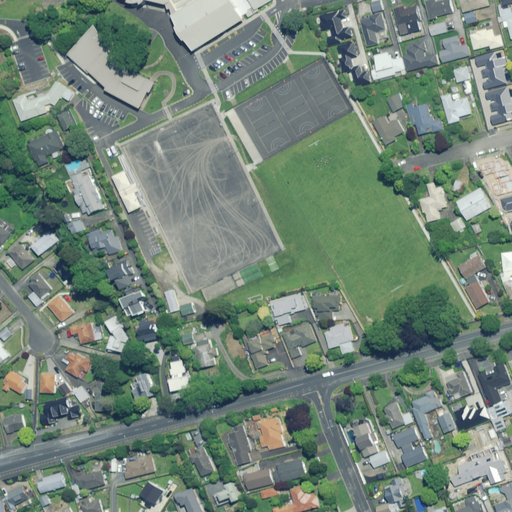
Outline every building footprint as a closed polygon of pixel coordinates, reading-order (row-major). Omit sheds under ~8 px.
[(131,0),(133,1),(136,2),(136,4),(137,5),(141,6),(147,5),(150,6),(155,3),(174,8),(176,13),(178,13),(179,15),(204,0),(131,0)] [(251,24),(236,0),(204,0),(179,15),(202,54),(251,24)] [(272,0),(247,0),(254,11),(272,0)] [(452,13),(448,0),(447,0),(436,3),(434,0),(433,0),(426,2),(430,20),(438,19),(437,17),(452,13)] [(459,0),(463,13),(474,10),(489,6),(487,0),(459,0)] [(383,10),(381,1),(370,4),(373,13),(383,10)] [(502,7),(502,4),(497,5),(500,17),(497,18),(498,22),(503,21),(504,28),(508,27),(511,40),(511,39),(511,12),(511,13),(510,5),(502,7)] [(419,20),(416,6),(394,11),(400,36),(420,31),(417,20),(419,20)] [(474,10),(463,13),(466,26),(478,23),(474,10)] [(385,30),(381,14),(371,16),(372,19),(362,22),(367,47),(378,45),(375,32),(385,30)] [(354,22),(343,21),(342,27),(327,26),(326,40),(339,41),(338,46),(349,46),(349,43),(353,43),(354,22)] [(447,33),(444,23),(429,27),(431,36),(447,33)] [(118,44),(102,27),(74,55),(92,72),(114,92),(148,110),(163,83),(133,63),(118,44)] [(495,37),(492,29),(470,35),(474,50),(490,46),(491,50),(503,46),(501,36),(495,37)] [(460,47),(457,36),(442,41),(445,51),(440,52),(443,63),(470,56),(467,45),(460,47)] [(426,50),(424,41),(413,43),(414,47),(407,49),(409,55),(404,56),(407,71),(438,65),(436,54),(425,57),(424,50),(426,50)] [(332,56),(339,70),(342,75),(347,73),(344,67),(349,64),(341,51),(332,56)] [(395,73),(400,72),(401,76),(406,74),(405,69),(402,58),(393,60),(390,52),(374,56),(377,70),(371,71),(373,81),(395,75),(395,73)] [(470,80),(467,67),(454,70),(457,83),(470,80)] [(509,86),(492,67),(483,75),(488,81),(480,89),(483,107),(484,107),(486,120),(497,118),(493,93),(496,90),(500,94),(509,86)] [(29,103),(27,96),(15,101),(23,122),(49,112),(46,106),(52,103),(56,106),(62,97),(69,102),(75,94),(58,82),(48,96),(42,98),(29,103)] [(404,107),(398,95),(386,101),(393,113),(404,107)] [(453,102),(451,95),(442,97),(449,124),(460,121),(459,117),(472,114),(468,98),(453,102)] [(429,116),(427,105),(414,108),(413,104),(406,106),(411,126),(417,125),(419,135),(432,132),(432,133),(445,130),(442,120),(435,122),(434,115),(429,116)] [(78,128),(69,110),(57,116),(65,132),(72,129),(73,131),(78,128)] [(389,124),(385,117),(373,123),(386,146),(397,140),(395,137),(404,132),(397,120),(389,124)] [(30,143),(31,147),(30,147),(37,162),(38,162),(41,168),(50,163),(48,160),(53,158),(54,159),(63,155),(61,151),(65,149),(56,131),(30,143)] [(77,190),(73,191),(85,216),(88,214),(89,216),(106,208),(108,207),(92,174),(90,170),(72,178),(73,181),(77,190)] [(151,207),(133,172),(118,179),(135,214),(151,207)] [(511,182),(510,184),(505,174),(488,183),(496,199),(511,191),(511,182)] [(461,182),(456,181),(453,190),(459,191),(461,182)] [(441,219),(439,211),(443,210),(442,208),(447,207),(442,187),(436,189),(435,183),(428,185),(431,198),(421,200),(424,213),(426,213),(428,222),(441,219)] [(492,208),(481,189),(457,202),(468,221),(492,208)] [(92,228),(88,218),(70,226),(75,236),(92,228)] [(466,227),(461,218),(451,224),(456,233),(466,227)] [(13,230),(3,222),(0,224),(0,244),(1,245),(10,234),(9,234),(13,230)] [(479,225),(473,229),(476,235),(482,231),(479,225)] [(40,229),(31,237),(36,243),(31,248),(39,256),(53,243),(40,229)] [(122,251),(114,230),(102,234),(101,230),(89,235),(95,250),(101,247),(102,250),(109,248),(112,255),(122,251)] [(8,256),(10,258),(5,262),(12,269),(17,264),(23,270),(34,260),(19,243),(8,253),(9,255),(8,256)] [(59,250),(45,261),(61,282),(75,270),(59,250)] [(486,268),(477,251),(469,255),(471,260),(458,267),(465,279),(467,279),(471,286),(465,289),(476,310),(489,303),(474,274),(486,268)] [(503,272),(511,270),(511,251),(501,253),(503,272)] [(135,273),(129,260),(110,269),(115,281),(118,280),(123,290),(134,285),(130,276),(135,273)] [(511,270),(503,272),(499,273),(509,300),(511,299),(511,280),(511,277),(511,276),(511,270)] [(51,289),(43,280),(46,277),(40,271),(37,273),(30,279),(33,282),(29,285),(34,292),(28,297),(37,307),(42,302),(41,301),(48,295),(47,293),(51,289)] [(176,313),(184,310),(178,291),(170,294),(176,313)] [(137,295),(137,293),(123,299),(127,309),(130,317),(137,314),(139,316),(149,312),(145,301),(148,300),(147,296),(145,296),(143,292),(137,295)] [(275,321),(278,320),(279,326),(292,323),(289,314),(306,310),(302,294),(270,303),(275,321)] [(73,312),(58,295),(45,305),(61,323),(73,312)] [(315,310),(315,317),(318,316),(318,321),(320,321),(333,320),(332,308),(340,308),(339,296),(312,298),(313,310),(315,310)] [(195,301),(184,305),(188,315),(198,311),(195,301)] [(140,325),(141,327),(136,329),(138,335),(143,334),(146,342),(159,338),(153,321),(149,322),(148,319),(141,321),(142,325),(140,325)] [(71,336),(73,335),(73,337),(77,336),(80,345),(99,339),(98,333),(93,334),(89,321),(70,327),(71,330),(69,331),(71,336)] [(316,342),(309,323),(294,329),(294,330),(283,334),(292,359),(300,356),(298,349),(316,342)] [(345,328),(344,324),(330,328),(331,331),(325,333),(329,349),(340,346),(343,355),(355,351),(351,341),(354,340),(350,327),(345,328)] [(125,328),(119,327),(118,337),(107,336),(105,350),(130,354),(132,341),(125,328)] [(12,335),(5,328),(0,333),(0,336),(5,342),(12,335)] [(242,337),(244,340),(248,351),(249,350),(257,370),(268,365),(264,355),(268,354),(267,351),(275,347),(273,343),(276,342),(273,334),(269,336),(267,331),(256,335),(252,337),(251,337),(249,334),(242,337)] [(195,343),(193,333),(183,335),(185,345),(195,343)] [(205,336),(197,338),(198,345),(196,345),(201,369),(217,365),(215,357),(218,356),(217,352),(214,352),(210,338),(205,339),(205,336)] [(4,346),(0,341),(0,364),(10,356),(3,347),(4,346)] [(95,361),(83,354),(82,355),(78,352),(76,354),(69,350),(64,358),(70,362),(65,371),(82,381),(95,361)] [(173,370),(175,381),(170,382),(172,392),(195,388),(193,378),(187,379),(184,361),(173,364),(174,370),(173,370)] [(511,383),(503,363),(494,367),(496,373),(487,376),(486,371),(479,374),(491,406),(502,402),(497,389),(511,383)] [(474,393),(465,370),(447,377),(451,389),(449,390),(452,397),(456,395),(458,400),(474,393)] [(26,378),(11,371),(2,389),(7,392),(10,387),(22,394),(27,385),(23,383),(26,378)] [(55,394),(56,385),(57,385),(57,380),(56,380),(56,375),(43,374),(42,393),(55,394)] [(112,383),(96,383),(97,411),(112,411),(112,383)] [(150,383),(133,388),(137,402),(154,397),(150,383)] [(72,390),(73,391),(84,408),(88,405),(85,400),(88,398),(80,386),(77,389),(76,388),(72,390)] [(442,407),(436,390),(427,394),(427,396),(411,403),(415,411),(414,412),(425,441),(432,438),(427,424),(429,423),(425,413),(442,407)] [(507,421),(505,422),(503,418),(511,413),(511,406),(510,402),(488,411),(497,432),(505,429),(510,427),(507,421)] [(388,416),(386,416),(390,425),(391,424),(393,429),(406,424),(406,425),(414,422),(410,413),(403,416),(397,403),(385,408),(388,416)] [(7,434),(8,434),(25,429),(21,414),(4,419),(6,425),(4,426),(7,434)] [(457,428),(452,417),(451,414),(438,419),(444,434),(457,428)] [(281,429),(278,418),(259,423),(262,436),(260,437),(263,448),(269,446),(270,451),(285,447),(280,429),(281,429)] [(369,458),(379,454),(367,423),(352,429),(364,458),(369,457),(369,458)] [(252,451),(245,430),(244,425),(235,427),(237,433),(230,435),(239,466),(252,462),(249,452),(252,451)] [(384,428),(387,435),(393,433),(390,426),(384,428)] [(418,440),(414,428),(393,436),(398,448),(401,447),(404,454),(401,455),(406,468),(427,460),(422,447),(414,450),(411,443),(418,440)] [(511,437),(503,439),(505,447),(511,445),(511,437)] [(215,471),(204,447),(189,453),(193,464),(196,462),(202,477),(215,471)] [(505,456),(496,451),(456,466),(464,486),(487,477),(491,487),(509,480),(511,472),(505,456)] [(379,454),(369,458),(374,469),(389,463),(385,452),(379,454)] [(154,472),(150,458),(125,464),(127,471),(123,472),(125,479),(154,472)] [(115,472),(116,459),(103,459),(103,467),(108,467),(108,472),(115,472)] [(306,476),(302,459),(278,465),(282,483),(306,476)] [(273,485),(269,470),(244,476),(248,491),(254,490),(273,485)] [(74,479),(76,485),(71,487),(73,497),(84,494),(83,491),(105,485),(101,472),(74,479)] [(65,487),(61,474),(43,479),(44,482),(37,484),(40,494),(65,487)] [(218,506),(225,504),(233,501),(234,503),(241,500),(234,483),(222,487),(224,492),(214,495),(218,506)] [(511,511),(511,483),(499,489),(501,494),(504,493),(508,501),(494,506),(496,511),(511,511)] [(405,501),(405,500),(401,486),(400,484),(393,486),(385,489),(389,503),(375,507),(376,511),(398,511),(407,509),(405,501)] [(27,493),(23,485),(7,493),(9,496),(4,499),(10,511),(13,511),(17,510),(14,505),(25,499),(23,495),(27,493)] [(307,498),(304,486),(290,490),(294,504),(274,510),(274,511),(301,511),(320,507),(317,495),(307,498)] [(278,496),(276,488),(261,492),(263,499),(278,496)] [(50,504),(47,495),(39,499),(43,507),(50,504)] [(479,505),(475,495),(465,499),(468,507),(456,511),(487,511),(484,503),(479,505)] [(143,499),(135,497),(134,501),(130,511),(149,511),(151,505),(142,503),(143,499)] [(89,499),(80,502),(83,511),(102,511),(99,501),(90,503),(89,499)]
